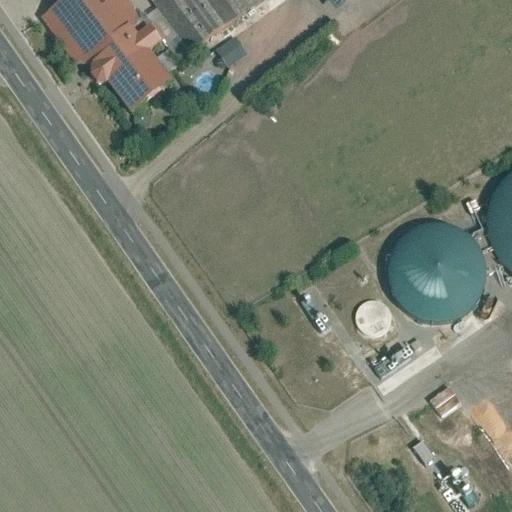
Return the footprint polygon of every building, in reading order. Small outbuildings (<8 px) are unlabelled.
[(161,46),(124,0),(56,0),(62,7),(41,23),(78,69),(96,71),(133,117),(171,87),(147,57),(161,46)] [(154,0),(149,4),(189,56),(261,0),(154,0)] [(325,0),(334,13),(352,0),(325,0)] [(214,52),(226,70),(246,57),(235,39),(214,52)] [(159,53),(168,74),(175,70),(167,50),(159,53)] [(511,181),(500,192),(490,218),(492,245),(505,269),(511,273),(511,181)] [(474,306),(482,287),(480,267),(470,249),(453,237),(433,234),(414,240),(398,254),(391,273),(392,293),(403,311),(419,323),(440,326),(459,320),(474,306)] [(356,312),(370,337),(392,325),(377,300),(356,312)] [(450,387),(429,402),(440,419),(461,404),(450,387)]
